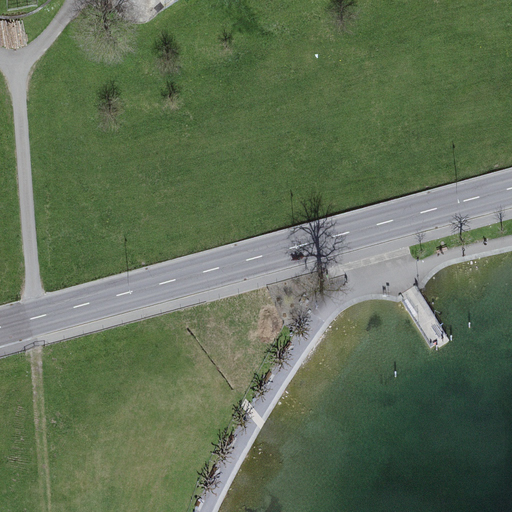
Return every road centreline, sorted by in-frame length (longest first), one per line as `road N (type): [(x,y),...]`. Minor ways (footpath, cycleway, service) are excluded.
road 1 (secondary): [(0,328),(511,189)]
road 2 (track): [(35,318),(18,62),(44,48),(76,0)]
road 3 (track): [(204,511),(309,327)]
